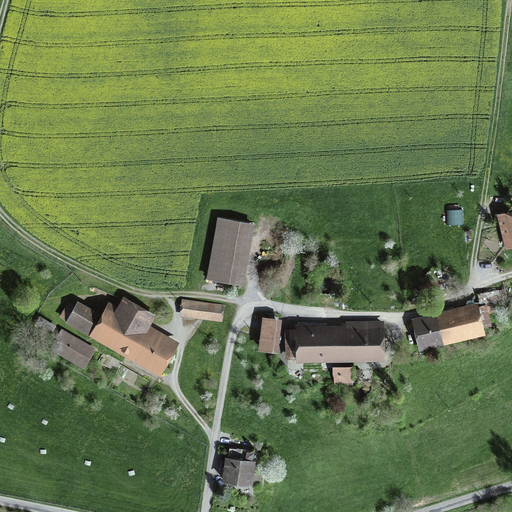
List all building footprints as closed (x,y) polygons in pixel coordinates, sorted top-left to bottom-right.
[(463,210),(448,210),(448,226),(464,226),(463,210)] [(511,214),(501,217),(508,245),(511,243),(511,214)] [(252,225),(222,220),(212,277),(241,282),(252,225)] [(172,345),(139,327),(147,313),(125,300),(117,314),(108,309),(103,318),(77,304),(75,306),(69,303),(61,317),(67,320),(66,322),(92,337),(95,332),(159,368),(172,345)] [(221,306),(184,301),(182,314),(204,317),(204,319),(219,320),(221,306)] [(498,311),(500,317),(506,314),(503,308),(498,311)] [(421,343),(481,329),(476,309),(416,323),(421,343)] [(40,318),(35,325),(50,333),(54,326),(40,318)] [(277,321),(264,319),(260,348),(273,349),(277,321)] [(287,332),(288,356),(381,354),(380,322),(359,322),(359,323),(347,323),(345,325),(345,331),(313,331),(313,324),(298,325),(299,332),(287,332)] [(93,350),(62,331),(52,347),(84,366),(93,350)] [(351,368),(334,369),(334,383),(352,383),(351,368)] [(253,451),(230,448),(229,458),(228,458),(225,480),(249,484),(253,461),(252,461),(253,451)]
